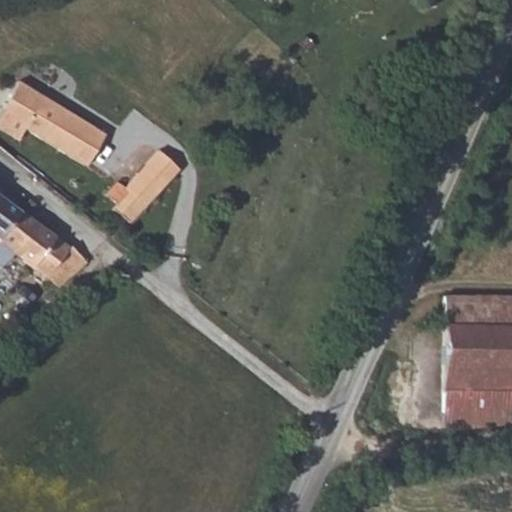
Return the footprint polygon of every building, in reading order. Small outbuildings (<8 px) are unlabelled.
[(27,90),(16,83),(0,110),(0,130),(16,140),(23,130),(82,166),(101,136),(32,93),(27,90)] [(154,151),(122,187),(143,206),(176,170),(154,151)] [(117,183),(106,195),(116,203),(112,209),(126,222),(143,206),(122,187),(117,183)] [(0,234),(16,214),(0,201),(0,234)] [(16,214),(0,234),(0,263),(20,277),(50,240),(16,214)] [(50,240),(20,277),(55,289),(84,263),(50,240)] [(511,300),(443,298),(442,329),(511,331),(511,300)] [(511,331),(442,329),(440,396),(511,398),(511,331)] [(511,398),(440,396),(439,431),(511,427),(511,398)]
